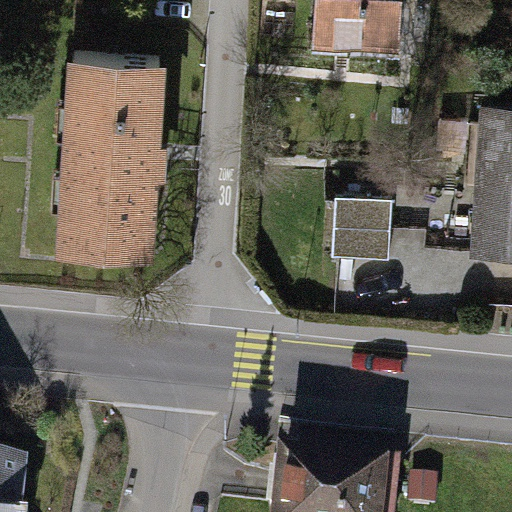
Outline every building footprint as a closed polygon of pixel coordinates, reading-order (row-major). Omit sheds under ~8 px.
[(319,0),(318,34),(354,36),(353,53),(391,54),(392,38),(398,38),(399,0),(319,0)] [(160,55),(76,50),(64,239),(148,245),(153,166),(161,167),(163,135),(155,135),(160,55)] [(511,106),(489,105),(479,249),(511,251),(511,106)] [(392,197),(336,194),(333,252),(389,255),(392,197)] [(309,460),(276,456),(271,503),(278,504),(277,511),(393,511),(398,461),(309,452),(309,460)] [(0,511),(13,511),(19,468),(0,465),(0,511)]
